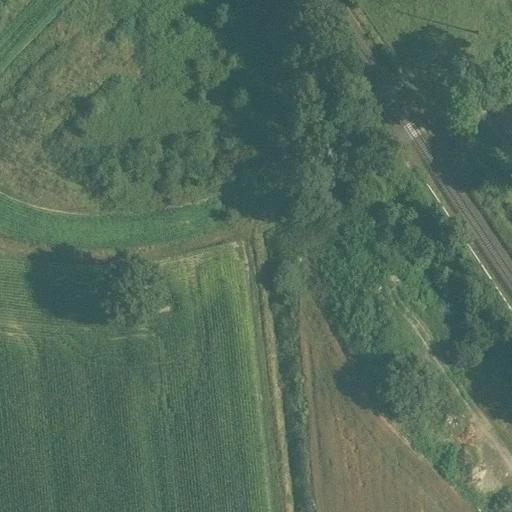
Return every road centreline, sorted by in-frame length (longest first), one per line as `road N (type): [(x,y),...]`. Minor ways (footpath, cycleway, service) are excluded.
road 1 (track): [(0,245),(103,266),(155,259),(242,227),(434,119)]
road 2 (track): [(242,227),(274,511)]
